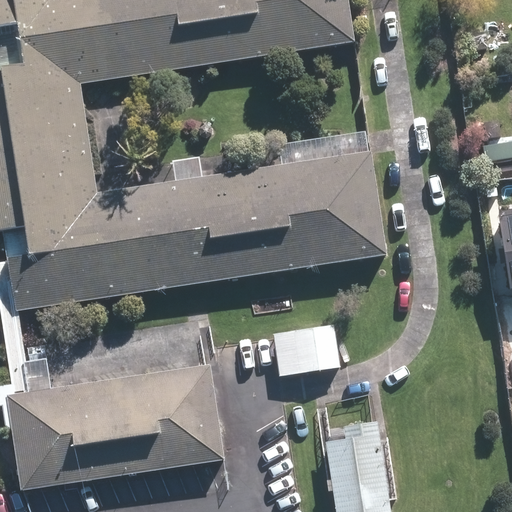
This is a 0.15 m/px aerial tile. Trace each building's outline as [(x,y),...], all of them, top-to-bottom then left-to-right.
[(0,0),(0,235),(3,235),(6,258),(14,311),(384,259),(370,156),(96,194),(81,84),(348,47),(341,0),(0,0)] [(511,285),(495,288),(501,328),(511,326),(511,285)] [(333,325),(270,333),(276,378),(339,370),(333,325)] [(207,368),(5,398),(19,492),(221,463),(207,368)] [(389,511),(379,439),(329,446),(338,511),(389,511)]
